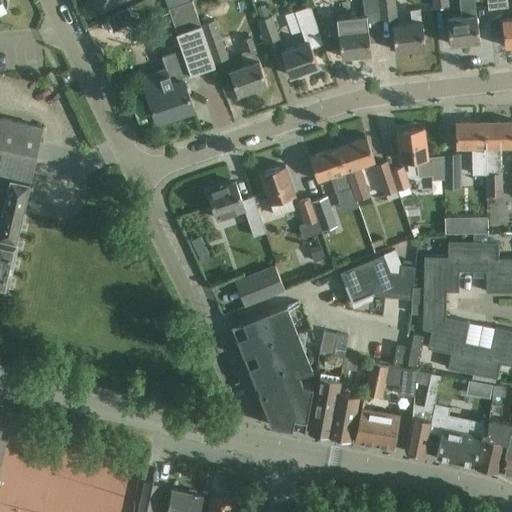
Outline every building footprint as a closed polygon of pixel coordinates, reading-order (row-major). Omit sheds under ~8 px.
[(0,0),(0,10),(1,10),(3,9),(5,8),(6,6),(8,5),(9,3),(9,0),(0,0)] [(382,20),(379,0),(362,0),(364,17),(337,20),(342,57),(371,54),(369,29),(383,28),(382,21),(382,20)] [(395,0),(379,0),(382,20),(397,19),(395,0)] [(480,41),(475,0),(460,0),(462,18),(448,20),(450,44),(480,41)] [(508,0),(487,0),(489,9),(509,6),(508,0)] [(215,63),(201,25),(193,1),(169,9),(175,25),(177,33),(182,49),(162,56),(167,71),(142,80),(155,115),(171,110),(173,116),(194,109),(183,76),(191,73),(192,75),(216,67),(215,63)] [(318,66),(312,48),(323,44),(310,6),(295,11),(306,43),(282,51),(290,76),(318,66)] [(137,21),(130,7),(107,18),(114,32),(137,21)] [(411,24),(393,26),(396,51),(426,47),(421,10),(410,12),(411,24)] [(272,17),(257,21),(265,44),(279,39),(272,17)] [(511,46),(511,18),(502,20),(505,47),(511,46)] [(215,20),(201,25),(215,63),(229,59),(215,20)] [(268,84),(260,61),(252,37),(241,41),(244,52),(241,53),(245,65),(230,70),(238,94),(268,84)] [(0,287),(7,290),(16,249),(44,128),(0,117),(0,172),(12,175),(0,227),(0,287)] [(511,121),(495,121),(485,122),(486,175),(487,196),(503,196),(503,173),(501,173),(501,149),(511,148),(511,121)] [(486,175),(485,122),(456,122),(456,150),(472,149),(473,176),(486,175)] [(432,180),(444,179),(444,155),(428,157),(424,127),(397,131),(401,162),(414,160),(416,177),(431,175),(432,180)] [(367,137),(339,147),(356,197),(355,197),(356,200),(371,195),(361,166),(375,161),(367,137)] [(356,197),(339,147),(310,156),(319,181),(333,176),(338,189),(342,188),(346,200),(355,197),(356,197)] [(461,153),(444,153),(444,155),(444,179),(445,188),(462,188),(461,153)] [(384,195),(398,191),(391,171),(388,161),(374,166),(384,195)] [(270,204),(271,204),(275,216),(295,209),(291,197),(296,195),(286,165),(260,174),(270,204)] [(391,171),(398,191),(400,196),(403,202),(414,198),(402,167),(391,171)] [(236,182),(208,192),(217,218),(243,209),(252,237),(266,232),(254,196),(242,200),(236,182)] [(327,196),(312,201),(319,220),(322,231),(337,226),(327,196)] [(311,198),(299,202),(306,224),(319,220),(312,201),(311,198)] [(467,216),(445,217),(446,233),(468,232),(467,216)] [(306,224),(300,226),(304,237),(322,232),(322,231),(319,220),(306,224)] [(459,291),(460,271),(473,271),(474,241),(449,241),(449,257),(425,256),(424,303),(447,304),(447,291),(459,291)] [(511,291),(511,258),(499,258),(499,242),(474,241),(473,271),(487,271),(487,291),(511,291)] [(320,244),(309,247),(313,259),(324,255),(320,244)] [(236,248),(221,252),(224,264),(239,260),(236,248)] [(412,299),(414,278),(415,270),(401,268),(401,273),(391,272),(384,254),(340,272),(346,285),(345,285),(352,302),(373,294),(374,294),(375,294),(412,299)] [(237,282),(247,305),(285,290),(276,266),(237,282)] [(479,344),(465,341),(470,321),(447,316),(447,304),(424,303),(423,328),(432,330),(428,347),(452,352),(448,368),(473,373),(479,344)] [(305,366),(281,307),(232,326),(240,347),(241,346),(244,355),(243,355),(251,375),(252,375),(255,384),(256,387),(258,386),(261,394),(259,394),(266,413),(267,413),(272,425),(283,427),(283,428),(305,432),(314,387),(303,385),(297,369),(305,366)] [(511,329),(496,327),(492,346),(479,344),(473,373),(497,378),(501,362),(511,364),(511,329)] [(325,330),(320,353),(333,356),(338,333),(325,330)] [(422,335),(414,333),(413,341),(421,343),(422,335)] [(419,351),(421,343),(413,341),(411,349),(419,351)] [(395,354),(404,356),(406,346),(398,344),(395,354)] [(418,359),(419,351),(411,349),(410,357),(418,359)] [(402,366),(404,356),(395,354),(394,364),(402,366)] [(356,369),(358,358),(344,355),(342,367),(356,369)] [(416,368),(418,359),(410,357),(408,367),(416,368)] [(371,362),(365,393),(382,397),(385,381),(400,385),(398,393),(414,397),(417,370),(389,364),(388,366),(371,362)] [(330,437),(337,393),(340,377),(320,373),(310,433),(330,437)] [(431,420),(434,405),(440,377),(441,375),(431,373),(424,405),(414,403),(414,404),(413,416),(406,451),(424,455),(432,420),(431,420)] [(494,384),(492,404),(504,405),(506,386),(494,384)] [(358,396),(337,393),(330,437),(351,440),(358,396)] [(362,408),(354,441),(393,448),(395,448),(401,415),(362,408)] [(488,431),(491,419),(491,417),(479,415),(476,434),(443,428),(437,458),(475,466),(483,430),(488,431)] [(507,443),(511,423),(491,419),(488,431),(483,430),(475,466),(495,470),(498,471),(504,442),(507,443)] [(511,473),(511,423),(507,443),(504,442),(498,471),(511,473)] [(154,511),(160,485),(145,482),(138,511),(154,511)] [(199,511),(204,495),(172,488),(166,511),(199,511)] [(208,511),(232,511),(235,502),(212,497),(208,511)]
